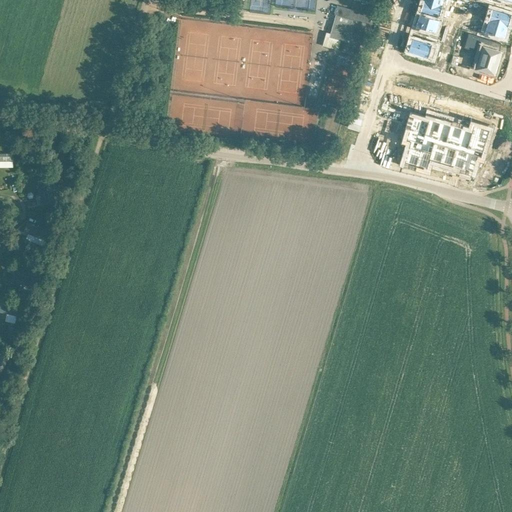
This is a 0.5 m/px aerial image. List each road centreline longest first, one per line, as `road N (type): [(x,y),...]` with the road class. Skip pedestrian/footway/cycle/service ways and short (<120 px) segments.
road 1 (track): [(103,132),(0,467)]
road 2 (unclassified): [(353,172),(103,132)]
road 3 (residential): [(385,59),(489,90),(503,87),(511,68)]
road 4 (unclassified): [(103,132),(146,0)]
road 5 (unclassified): [(471,198),(353,172)]
